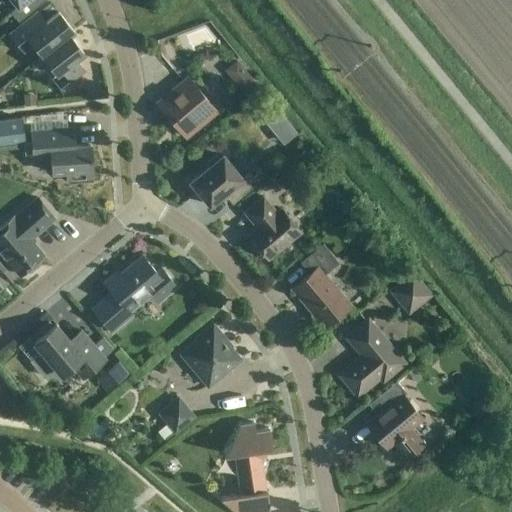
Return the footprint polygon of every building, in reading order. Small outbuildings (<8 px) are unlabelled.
[(11,0),(17,7),(10,13),(18,22),(44,0),(11,0)] [(33,45),(41,56),(73,31),(58,12),(45,22),(37,12),(9,34),(23,52),(33,45)] [(73,32),(73,31),(41,56),(56,75),(51,79),(59,89),(83,70),(75,60),(83,54),(69,35),(73,32)] [(236,60),(224,69),(245,95),(257,86),(236,60)] [(188,77),(168,94),(157,103),(185,137),(216,111),(188,77)] [(35,104),(35,94),(22,95),(23,105),(35,104)] [(20,118),(0,120),(0,143),(22,141),(23,140),(20,123),(20,118)] [(139,131),(146,163),(170,158),(163,126),(139,131)] [(92,180),(89,145),(74,146),(73,128),(30,132),(32,160),(50,159),(51,173),(65,171),(66,182),(92,180)] [(229,189),(238,200),(258,183),(249,172),(241,179),(222,156),(219,158),(216,155),(206,164),(208,167),(190,182),(209,205),(229,189)] [(291,162),(273,176),(284,190),(302,175),(291,162)] [(244,212),(257,228),(248,236),(267,259),(300,232),(280,209),(276,213),(263,197),(244,212)] [(13,217),(0,227),(0,253),(18,275),(43,254),(28,237),(33,232),(35,235),(54,218),(37,198),(14,217),(13,217)] [(341,236),(330,247),(348,264),(359,252),(341,236)] [(338,263),(322,244),(300,263),(309,274),(292,288),(323,326),(349,305),(323,275),(338,263)] [(156,273),(142,256),(119,275),(116,272),(103,283),(112,293),(92,309),(110,331),(131,314),(128,310),(149,293),(156,302),(175,286),(161,269),(156,273)] [(391,291),(399,300),(408,311),(429,294),(412,274),(391,291)] [(340,375),(357,395),(379,376),(383,380),(403,363),(367,320),(347,337),(363,356),(340,375)] [(69,340),(55,324),(33,343),(41,352),(30,361),(43,376),(54,368),(60,375),(72,366),(82,378),(105,359),(81,331),(69,340)] [(213,324),(194,340),(196,341),(180,354),(207,386),(240,359),(224,341),(226,339),(213,324)] [(139,350),(127,359),(137,372),(149,363),(139,350)] [(106,371),(116,384),(128,374),(118,361),(106,371)] [(381,411),(366,424),(386,448),(392,443),(405,458),(422,444),(409,429),(422,419),(416,411),(419,409),(411,400),(408,402),(401,394),(404,391),(396,381),(373,400),(381,411)] [(178,398),(159,413),(174,431),(193,416),(178,398)] [(264,459),(263,459),(260,457),(266,448),(271,447),(268,428),(255,430),(254,422),(239,424),(223,454),(233,453),(239,494),(219,497),(234,511),(269,511),(262,467),(264,466),(265,465),(265,463),(265,462),(265,461),(264,459)]
